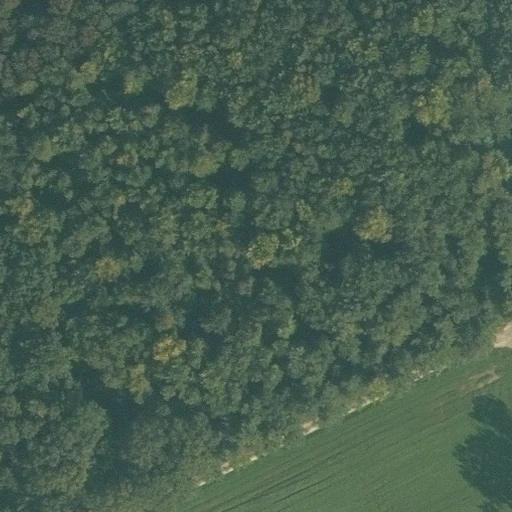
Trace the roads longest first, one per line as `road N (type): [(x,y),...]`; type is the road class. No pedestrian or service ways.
road 1 (track): [(127,511),(511,323)]
road 2 (track): [(487,0),(511,212)]
